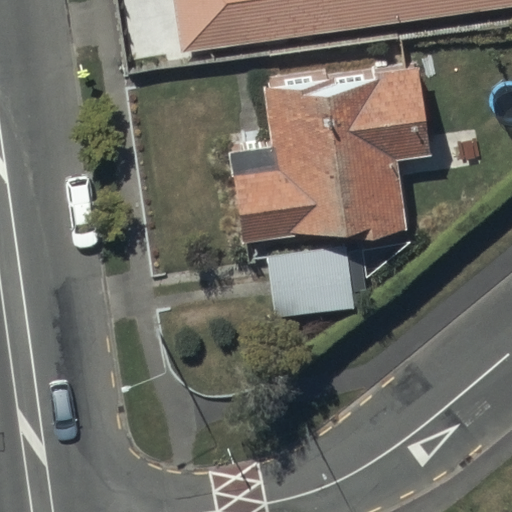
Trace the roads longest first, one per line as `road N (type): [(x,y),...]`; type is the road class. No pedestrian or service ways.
road 1 (unclassified): [(511,353),(406,438),(324,487),(213,511)]
road 2 (tertiary): [(0,202),(42,511)]
